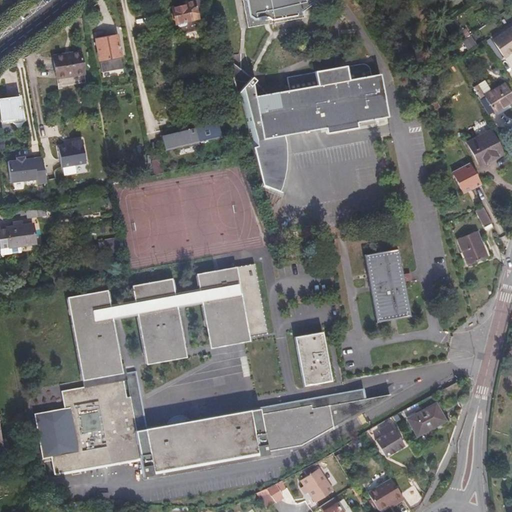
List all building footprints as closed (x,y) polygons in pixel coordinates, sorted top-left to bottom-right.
[(184,4),(172,7),(178,33),(198,28),(194,9),(199,7),(197,0),(188,0),(184,1),(184,4)] [(315,0),(240,0),(245,25),(246,27),(266,23),(302,17),(301,11),(315,0)] [(511,26),(492,39),(503,57),(511,50),(511,26)] [(467,36),(462,30),(456,34),(460,40),(467,36)] [(117,34),(96,39),(101,69),(122,65),(117,34)] [(475,45),(470,36),(461,42),(463,45),(466,51),(475,45)] [(461,42),(460,40),(447,48),(450,53),(463,45),(461,42)] [(80,52),(52,57),(56,79),(83,75),(80,52)] [(285,154),(283,134),(324,127),(325,133),(356,127),(355,123),(389,116),(381,74),(370,76),(369,70),(367,67),(364,64),(360,64),(286,76),(288,88),(265,93),(260,87),(259,76),(253,77),(249,77),(240,70),(228,59),(238,103),(240,102),(261,184),(278,189),(283,171),(285,154)] [(472,89),(489,117),(511,102),(511,96),(503,83),(490,91),(484,82),(472,89)] [(17,96),(0,98),(0,117),(0,121),(20,118),(17,96)] [(429,103),(428,103),(431,109),(440,105),(437,99),(429,103)] [(162,137),(165,150),(221,136),(218,123),(162,137)] [(488,129),(467,141),(480,164),(502,152),(488,129)] [(86,164),(82,141),(72,143),(72,146),(58,149),(61,169),(86,164)] [(47,184),(42,158),(25,162),(24,159),(16,161),(16,163),(8,165),(12,186),(37,181),(38,186),(47,184)] [(461,189),(479,179),(469,160),(451,169),(461,189)] [(37,219),(36,209),(35,207),(24,208),(25,220),(33,220),(37,219)] [(485,227),(492,223),(483,207),(475,209),(485,227)] [(0,229),(0,240),(1,248),(9,247),(10,253),(20,252),(19,247),(36,244),(34,226),(23,227),(15,228),(0,229)] [(478,231),(459,235),(466,261),(485,256),(478,231)] [(119,250),(117,236),(103,238),(105,253),(119,250)] [(397,246),(363,252),(374,319),(408,313),(397,246)] [(268,335),(255,265),(197,275),(200,292),(176,296),(173,280),(133,287),(136,304),(112,308),(108,291),(68,299),(78,354),(81,353),(85,372),(81,373),(83,382),(124,375),(114,319),(138,315),(147,366),(188,361),(178,307),(202,303),(211,350),(251,343),(250,339),(268,335)] [(327,274),(280,283),(284,304),(331,296),(327,274)] [(321,333),(295,337),(303,386),(330,381),(321,333)] [(54,475),(141,460),(151,458),(154,473),(259,456),(251,413),(138,433),(132,398),(127,399),(124,382),(62,392),(65,410),(35,415),(43,459),(52,458),(54,475)] [(302,449),(398,394),(364,400),(363,391),(251,412),(251,413),(259,456),(259,458),(302,449)] [(417,413),(408,418),(419,436),(446,420),(437,405),(418,416),(417,413)] [(382,437),(375,441),(385,457),(404,446),(390,424),(378,431),(382,437)] [(154,473),(151,458),(141,460),(144,478),(154,476),(154,473)] [(314,468),(308,472),(310,475),(308,476),(301,480),(305,487),(308,492),(315,503),(332,491),(318,469),(316,470),(314,468)] [(401,501),(390,480),(366,494),(376,511),(385,505),(391,502),(394,505),(401,501)] [(268,498),(264,489),(254,493),(258,502),(267,498),(268,498)] [(267,498),(258,502),(261,509),(270,505),(267,498)] [(340,511),(332,499),(322,505),(325,510),(322,511),(340,511)]
